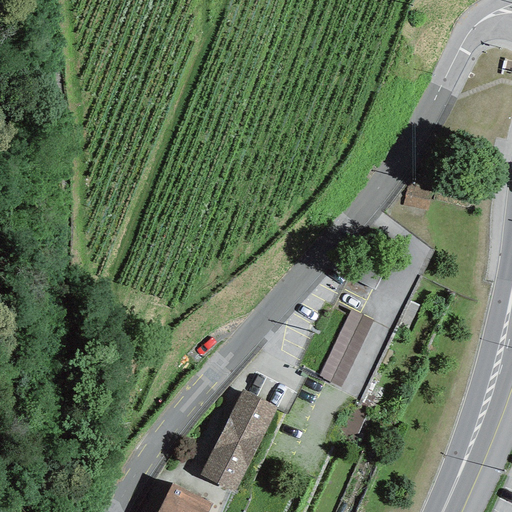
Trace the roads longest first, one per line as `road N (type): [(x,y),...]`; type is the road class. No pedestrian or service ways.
road 1 (residential): [(511,8),(469,31),(417,134),(366,208),(172,421),(114,511)]
road 2 (secondary): [(511,333),(446,511)]
